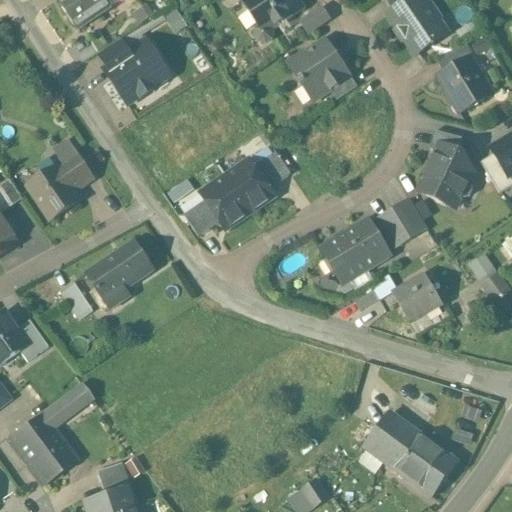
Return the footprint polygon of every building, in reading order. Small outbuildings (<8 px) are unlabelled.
[(63,0),(58,3),(77,31),(111,9),(104,0),(63,0)] [(247,0),(246,1),(246,5),(247,11),(259,29),(256,31),(255,38),(259,44),(266,45),(272,41),(273,34),(271,31),(301,11),(302,7),(298,2),(294,1),(293,0),(247,0)] [(383,0),(392,13),(411,0),(383,0)] [(411,0),(392,13),(388,16),(416,57),(448,36),(438,21),(440,20),(431,7),(429,8),(423,0),(411,0)] [(132,11),(137,24),(152,17),(147,5),(132,11)] [(304,37),(327,21),(316,7),(293,23),(304,37)] [(146,42),(128,54),(132,59),(109,72),(114,79),(110,81),(128,106),(140,98),(141,99),(154,91),(150,85),(162,77),(154,64),(159,61),(146,42)] [(326,42),(307,54),(307,53),(287,66),(300,85),(299,86),(301,88),(302,87),(303,89),(309,85),(315,94),(326,86),(330,92),(350,78),(326,42)] [(121,43),(98,56),(109,72),(132,59),(128,54),(121,43)] [(466,46),(437,63),(444,75),(470,60),(470,61),(474,59),(466,46)] [(470,61),(470,60),(444,75),(438,79),(460,116),(492,97),(470,61)] [(350,78),(330,92),(337,102),(357,89),(350,78)] [(462,140),(435,133),(430,151),(438,155),(457,164),(460,152),(462,140)] [(511,137),(491,150),(509,180),(511,177),(511,137)] [(57,169),(28,188),(51,222),(80,203),(72,192),(79,187),(80,189),(93,180),(69,145),(56,154),(66,167),(59,172),(57,169)] [(457,164),(438,155),(419,194),(455,211),(461,198),(465,200),(470,198),(473,192),(471,187),(467,185),(473,174),(460,152),(457,164)] [(276,155),(254,170),(269,191),(291,176),(276,155)] [(254,170),(249,163),(225,179),(250,216),(274,199),(269,191),(254,170)] [(250,216),(225,179),(202,195),(206,203),(221,224),(226,232),(250,216)] [(8,181),(0,186),(0,215),(22,201),(8,181)] [(428,232),(410,201),(375,222),(394,252),(428,232)] [(206,203),(184,218),(199,239),(221,224),(206,203)] [(0,256),(17,245),(0,220),(0,256)] [(369,223),(347,236),(346,234),(335,240),(337,242),(321,252),(328,264),(326,265),(333,276),(335,275),(342,286),(390,257),(369,223)] [(511,239),(502,246),(511,260),(511,259),(511,239)] [(133,244),(87,275),(99,292),(115,281),(123,292),(153,272),(133,244)] [(497,247),(487,254),(497,268),(507,261),(497,247)] [(484,256),(469,266),(479,280),(493,271),(484,256)] [(425,278),(394,296),(410,324),(417,335),(432,326),(426,315),(441,306),(425,278)] [(115,281),(99,292),(111,311),(128,300),(123,292),(115,281)] [(93,313),(75,285),(61,294),(79,322),(93,313)] [(374,292),(355,304),(361,314),(380,302),(374,292)] [(17,331),(5,314),(0,317),(0,366),(19,352),(28,346),(17,331)] [(30,322),(17,331),(28,346),(19,352),(28,363),(48,348),(30,322)] [(0,412),(15,400),(0,380),(0,412)] [(82,387),(42,417),(53,431),(93,402),(82,387)] [(457,464),(391,415),(364,450),(369,454),(360,465),(375,476),(384,465),(431,499),(457,464)] [(42,417),(8,442),(42,489),(76,463),(61,442),(62,441),(61,440),(60,440),(53,431),(42,417)] [(317,483),(302,493),(313,510),(328,500),(317,483)] [(129,511),(123,493),(89,504),(91,511),(129,511)] [(310,511),(313,510),(302,493),(291,500),(298,511),(310,511)]
